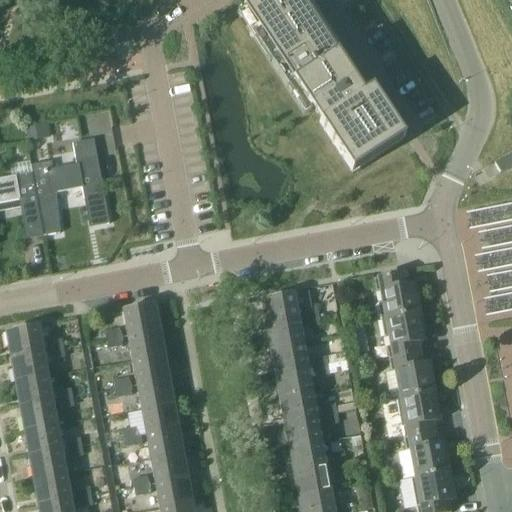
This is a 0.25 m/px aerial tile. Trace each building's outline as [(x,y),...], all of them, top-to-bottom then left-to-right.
[(296,0),(257,0),(241,11),(346,171),(399,136),(370,92),(361,98),(296,0)] [(68,137),(90,133),(87,120),(66,124),(68,137)] [(107,221),(95,156),(92,141),(71,145),(75,166),(52,171),(50,163),(30,167),(42,234),(43,234),(43,237),(59,234),(55,195),(80,190),(82,201),(89,200),(93,224),(107,221)] [(30,236),(42,234),(30,167),(29,167),(31,175),(0,180),(0,204),(19,201),(20,213),(25,212),(30,236)] [(411,286),(407,287),(405,275),(372,281),(375,294),(379,293),(381,304),(377,305),(380,322),(417,315),(411,286)] [(301,321),(317,318),(315,309),(310,310),(306,293),(292,296),(259,303),(264,327),(297,322),(301,321)] [(126,337),(158,332),(153,307),(121,313),(126,337)] [(387,338),(392,361),(420,356),(418,344),(422,344),(417,315),(380,322),(383,338),(387,338)] [(317,318),(301,321),(305,329),(318,326),(317,318)] [(269,352),(301,346),(297,322),(264,327),(269,352)] [(46,353),(62,351),(60,341),(47,344),(39,343),(37,329),(4,335),(9,359),(42,354),(46,352),(46,353)] [(105,341),(121,338),(117,331),(104,333),(105,341)] [(131,362),(163,356),(158,332),(126,337),(131,362)] [(121,338),(105,341),(107,350),(120,348),(121,339),(121,338)] [(273,377),(306,371),(301,346),(269,352),(273,377)] [(62,351),(46,353),(50,361),(63,358),(62,351)] [(14,384),(46,378),(42,354),(9,359),(14,384)] [(135,387),(167,381),(163,356),(131,362),(135,387)] [(395,401),(432,394),(426,366),(422,366),(420,356),(392,361),(394,372),(384,374),(389,401),(388,401),(388,402),(395,401)] [(310,370),(326,367),(324,358),(311,361),(310,370)] [(326,367),(310,370),(314,378),(328,375),(326,367)] [(278,401),(310,395),(306,371),(273,377),(278,401)] [(18,408),(51,402),(46,378),(14,384),(18,408)] [(114,391),(130,388),(126,380),(113,383),(114,391)] [(140,412),(172,406),(167,381),(135,387),(140,412)] [(130,388),(114,391),(116,399),(129,397),(130,388)] [(55,402),(71,399),(69,391),(56,393),(55,402)] [(400,428),(402,441),(435,435),(433,424),(437,423),(432,394),(395,401),(398,418),(403,417),(404,428),(400,428)] [(282,426),(335,416),(334,408),(320,410),(319,408),(313,409),(310,395),(278,401),(282,426)] [(71,399),(55,402),(59,410),(72,407),(71,399)] [(23,433),(55,427),(51,402),(18,408),(23,433)] [(144,436),(176,430),(172,406),(140,412),(144,436)] [(287,451),(320,445),(317,431),(323,427),(337,425),(335,416),(282,426),(287,451)] [(27,458),(60,452),(55,427),(23,433),(27,458)] [(124,440),(140,437),(136,429),(122,432),(124,440)] [(149,461),(181,455),(176,430),(144,436),(149,461)] [(402,481),(402,482),(446,474),(441,445),(437,446),(435,435),(402,441),(404,453),(397,454),(402,481)] [(140,437),(124,440),(126,448),(139,446),(140,437)] [(65,451),(80,448),(79,440),(65,442),(65,451)] [(292,475),(324,469),(320,445),(287,451),(292,475)] [(80,448),(65,451),(69,459),(82,457),(80,448)] [(32,482),(64,476),(60,452),(27,458),(32,482)] [(133,490),(186,480),(181,455),(149,461),(153,483),(147,484),(145,479),(131,481),(133,490)] [(328,469),(344,466),(343,457),(329,459),(328,469)] [(296,500),(329,494),(326,480),(332,476),(346,474),(344,466),(328,469),(324,470),(324,469),(292,475),(296,500)] [(449,511),(448,503),(452,502),(446,474),(402,482),(410,481),(413,497),(417,497),(419,507),(415,508),(415,511),(449,511)] [(37,507),(69,501),(64,476),(32,482),(37,507)] [(158,510),(190,504),(186,480),(133,490),(135,497),(155,494),(158,510)] [(74,500),(89,497),(88,489),(74,491),(74,500)] [(367,490),(355,492),(356,500),(368,497),(367,490)] [(353,511),(352,506),(339,509),(331,506),(329,494),(296,500),(298,511),(353,511)] [(89,497),(74,500),(78,508),(91,506),(89,497)] [(37,511),(71,511),(69,501),(37,507),(37,511)]
